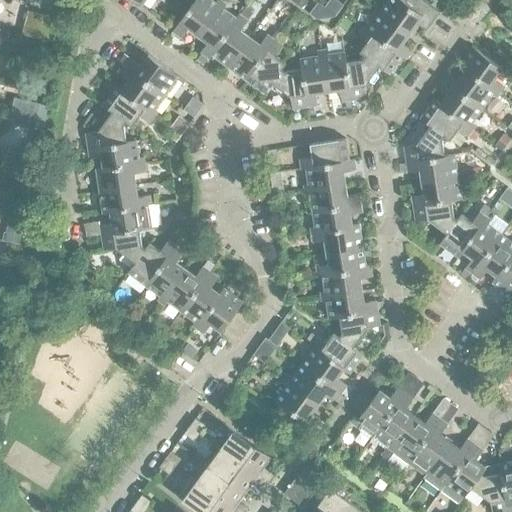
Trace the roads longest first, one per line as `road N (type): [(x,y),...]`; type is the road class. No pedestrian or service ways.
road 1 (residential): [(215,370),(268,299),(233,236),(232,141)]
road 2 (residential): [(46,238),(70,118),(105,14)]
road 3 (residential): [(258,511),(396,349)]
road 4 (residential): [(396,349),(381,139)]
road 5 (residential): [(232,141),(219,91),(105,14)]
road 6 (residential): [(105,511),(215,370)]
road 7 (residential): [(511,416),(497,421),(396,349)]
road 8 (residential): [(232,141),(359,123)]
road 9 (residential): [(469,25),(385,121)]
